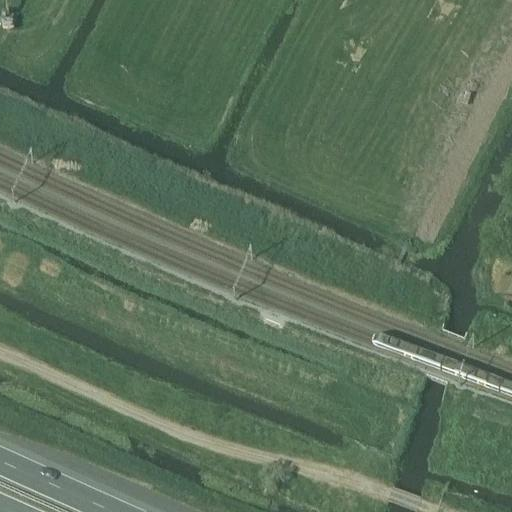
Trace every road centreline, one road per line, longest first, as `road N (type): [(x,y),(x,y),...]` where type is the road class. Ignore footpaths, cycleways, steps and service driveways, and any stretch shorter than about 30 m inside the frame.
road 1 (track): [(432,511),(185,435),(0,353)]
road 2 (trunk): [(113,511),(0,461)]
